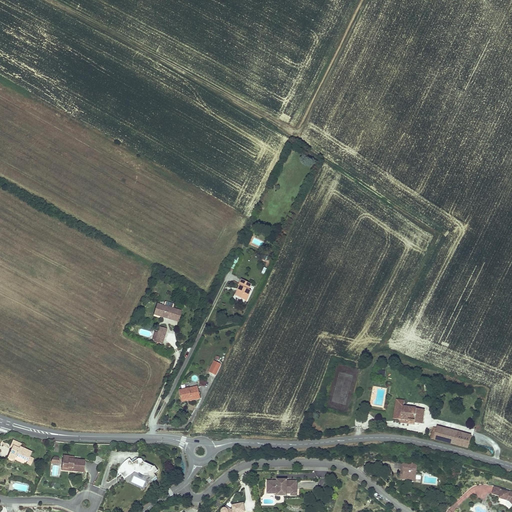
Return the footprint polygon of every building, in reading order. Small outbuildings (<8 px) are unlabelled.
[(252,285),(242,280),(239,286),(240,286),(241,287),(237,296),(247,300),(251,291),(249,290),(252,285)] [(157,304),(154,315),(162,317),(163,315),(158,314),(161,305),(157,304)] [(163,306),(161,305),(158,314),(163,315),(162,317),(168,319),(168,317),(170,317),(169,319),(178,322),(181,311),(173,309),(163,306)] [(155,341),(162,343),(165,333),(158,331),(158,333),(156,340),(155,341)] [(222,365),(215,361),(209,372),(216,376),(222,365)] [(187,389),(180,391),(182,400),(189,398),(189,400),(190,401),(201,398),(198,387),(189,389),(190,389),(187,390),(187,389)] [(405,401),(397,400),(394,419),(409,421),(408,425),(414,426),(415,424),(422,424),(424,410),(404,407),(405,401)] [(434,439),(450,444),(453,431),(437,427),(437,428),(436,431),(434,439)] [(471,436),(453,431),(450,444),(468,448),(471,436)] [(13,440),(11,445),(13,446),(12,448),(7,458),(14,461),(16,456),(28,461),(30,457),(32,452),(20,447),(21,444),(13,440)] [(93,461),(99,465),(103,459),(97,455),(93,461)] [(74,457),(63,456),(62,468),(68,468),(68,466),(71,466),(71,467),(72,469),(73,469),(72,471),(83,472),(85,461),(74,460),(74,457)] [(118,473),(120,475),(121,474),(124,479),(135,471),(138,473),(139,472),(144,475),(148,475),(152,480),(157,477),(154,473),(158,471),(155,466),(154,467),(144,462),(142,459),(139,459),(133,463),(131,461),(130,458),(126,461),(123,464),(121,467),(119,471),(118,473)] [(417,464),(404,463),(404,469),(403,473),(401,473),(400,479),(408,480),(408,479),(416,479),(416,474),(417,464)] [(284,497),(297,497),(297,481),(287,481),(287,480),(277,480),(277,481),(267,481),(267,494),(277,494),(277,497),(280,497),(280,503),(284,503),(284,497)] [(502,489),(494,487),(492,494),(500,496),(499,499),(507,501),(508,498),(511,499),(511,491),(510,491),(510,492),(502,490),(502,489)] [(231,510),(229,508),(228,510),(225,509),(223,508),(222,508),(221,509),(221,511),(243,511),(245,511),(243,503),(232,506),(233,510),(231,510)]
